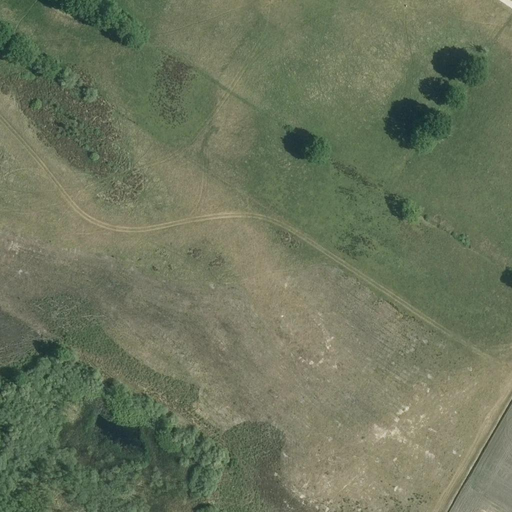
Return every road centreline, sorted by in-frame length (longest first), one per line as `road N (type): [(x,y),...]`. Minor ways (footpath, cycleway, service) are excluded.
road 1 (track): [(0,120),(78,210),(134,233),(246,213),(511,377)]
road 2 (track): [(511,378),(436,511)]
